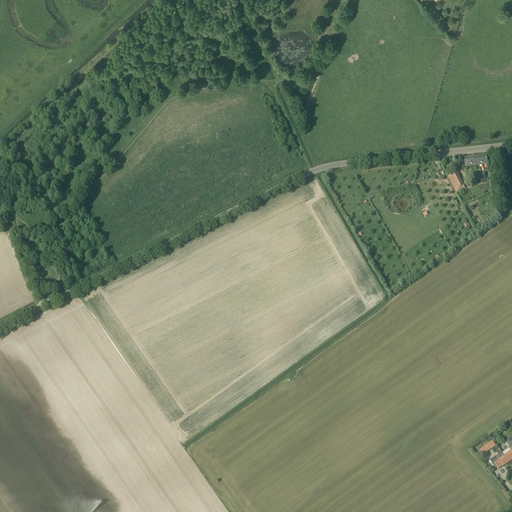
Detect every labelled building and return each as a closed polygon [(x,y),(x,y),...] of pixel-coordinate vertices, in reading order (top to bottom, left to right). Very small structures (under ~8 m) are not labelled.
[(465,166),(479,165),(487,164),(486,156),(464,158),(465,166)] [(475,182),(486,180),(484,171),(474,173),(475,182)] [(457,193),(465,189),(456,172),(448,176),(457,193)] [(511,460),(511,437),(507,441),(511,447),(502,453),(500,450),(500,451),(504,456),(508,463),(511,460)] [(482,455),(496,446),(493,442),(492,441),(479,450),(482,455)] [(498,469),(508,463),(504,456),(500,451),(497,453),(498,455),(490,460),(495,468),(497,467),(498,469)]
